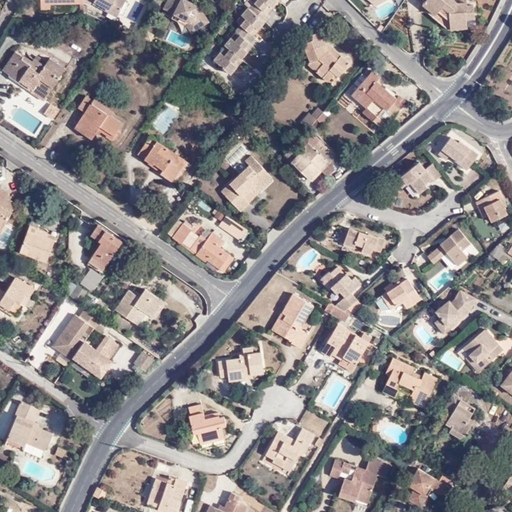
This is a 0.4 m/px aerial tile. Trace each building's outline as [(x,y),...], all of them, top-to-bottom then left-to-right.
[(92,2),(108,11),(111,8),(116,16),(117,17),(126,0),(41,0),(41,9),(49,8),(49,3),(92,2)] [(193,31),(210,19),(202,5),(192,0),(167,0),(165,6),(191,20),(187,22),(193,31)] [(274,9),(280,1),(279,0),(259,0),(256,5),(252,9),(267,23),(272,17),(266,13),(271,7),(274,9)] [(448,30),(464,31),(464,23),(474,23),(473,11),(466,11),(456,11),(449,2),(451,0),(427,0),(424,3),(434,13),(439,8),(448,17),(448,30)] [(242,25),(237,32),(242,36),(252,45),(258,38),(253,34),(257,29),(259,31),(267,23),(252,9),(250,7),(242,16),(246,20),(242,25)] [(238,21),(242,25),(246,20),(242,16),(238,21)] [(332,54),(328,43),(324,30),(315,34),(315,35),(317,39),(311,42),(307,43),(313,62),(316,58),(323,64),(317,71),(330,81),(336,74),(340,78),(352,63),(344,56),(340,60),(332,54)] [(237,32),(233,38),(237,42),(242,36),(237,32)] [(233,38),(226,46),(231,50),(241,59),(242,61),(249,53),(247,51),(252,45),(242,36),(237,42),(233,38)] [(344,56),(328,43),(332,54),(340,60),(344,56)] [(34,81),(46,90),(65,62),(52,52),(47,58),(30,47),(26,53),(15,45),(3,62),(10,67),(8,70),(30,86),(34,81)] [(231,50),(226,46),(221,53),(225,57),(231,50)] [(225,57),(221,53),(215,61),(231,75),(239,67),(236,65),(241,59),(231,50),(225,57)] [(311,65),(317,71),(323,64),(316,58),(313,62),(311,65)] [(367,109),(377,118),(385,110),(392,118),(405,104),(399,98),(396,100),(378,83),(381,79),(373,72),(352,96),(367,109)] [(43,94),(46,90),(34,81),(30,86),(43,94)] [(90,100),(92,98),(85,92),(77,103),(84,109),(74,125),(89,136),(99,124),(113,133),(121,122),(110,114),(90,100)] [(93,96),(92,98),(90,100),(110,114),(113,109),(93,96)] [(302,121),(310,128),(310,127),(318,118),(325,111),(320,106),(313,114),(310,111),(302,121)] [(373,123),(377,118),(367,109),(363,113),(373,123)] [(330,116),(325,111),(318,118),(323,123),(330,116)] [(323,123),(318,118),(310,127),(315,132),(323,123)] [(295,141),(303,131),(298,126),(289,136),(295,141)] [(462,157),(471,164),(479,153),(461,138),(459,141),(452,134),(438,151),(446,157),(451,151),(461,159),(462,157)] [(168,182),(179,168),(168,159),(172,154),(148,136),(135,154),(149,166),(152,163),(161,170),(158,174),(168,182)] [(309,141),(300,150),(320,169),(327,161),(329,162),(337,154),(321,137),(313,145),(309,141)] [(300,150),(294,145),(285,154),(290,160),(300,150)] [(310,180),(320,170),(320,169),(300,150),(290,160),(310,180)] [(168,159),(179,168),(184,162),(172,154),(168,159)] [(251,166),(258,159),(252,154),(246,160),(249,163),(251,166)] [(320,170),(328,176),(335,169),(332,166),(340,157),(337,154),(329,162),(327,161),(320,169),(320,170)] [(468,168),(471,164),(462,157),(461,159),(459,161),(468,168)] [(443,172),(433,160),(426,167),(419,158),(401,173),(408,181),(410,180),(419,191),(428,184),(426,181),(432,177),(434,179),(443,172)] [(254,182),(260,187),(272,176),(258,159),(251,166),(249,163),(221,190),(240,210),(249,202),(242,194),(249,187),(254,182)] [(476,165),(460,179),(471,191),(487,176),(476,165)] [(255,192),(260,187),(254,182),(249,187),(255,192)] [(0,185),(0,225),(15,203),(5,196),(9,191),(0,185)] [(476,199),(480,206),(485,204),(489,213),(492,219),(507,211),(504,204),(499,195),(503,194),(499,187),(476,199)] [(388,197),(382,189),(375,194),(382,203),(388,197)] [(485,204),(480,206),(484,216),(489,213),(485,204)] [(218,211),(211,223),(243,244),(250,232),(218,211)] [(172,227),(176,230),(183,221),(178,218),(172,227)] [(207,259),(224,271),(234,257),(220,246),(225,240),(213,231),(206,240),(191,229),(192,228),(183,221),(176,230),(172,237),(205,261),(207,259)] [(31,223),(29,228),(44,234),(46,229),(31,223)] [(342,241),(348,227),(338,224),(330,236),(342,241)] [(100,271),(122,241),(100,225),(92,235),(103,243),(89,264),(100,271)] [(7,226),(0,239),(8,244),(16,230),(7,226)] [(348,226),(348,227),(342,241),(352,245),(354,240),(362,243),(360,248),(360,249),(369,253),(372,246),(379,250),(384,238),(367,231),(366,232),(348,226)] [(44,234),(29,228),(20,250),(48,260),(55,238),(44,234)] [(463,248),(471,242),(459,228),(440,243),(441,245),(428,256),(433,262),(447,251),(458,264),(468,256),(463,248)] [(506,246),(501,241),(490,252),(510,267),(511,263),(506,258),(510,255),(504,249),(506,246)] [(148,268),(153,261),(139,250),(134,258),(148,268)] [(341,289),(346,294),(352,289),(363,279),(357,273),(355,275),(352,277),(345,270),(344,272),(337,264),(330,270),(328,269),(320,277),(330,288),(333,286),(338,291),(341,289)] [(89,265),(78,280),(92,290),(103,275),(89,265)] [(348,267),(345,270),(352,277),(355,275),(348,267)] [(0,307),(15,317),(23,304),(17,300),(24,289),(31,293),(35,287),(15,274),(5,290),(0,286),(0,307)] [(89,289),(71,276),(70,292),(81,300),(89,289)] [(422,299),(409,278),(395,286),(392,282),(385,287),(387,291),(382,295),(391,309),(403,302),(408,308),(422,299)] [(153,316),(165,300),(147,287),(142,293),(139,296),(135,293),(130,289),(115,308),(134,322),(143,309),(147,312),(153,316)] [(17,300),(23,304),(31,293),(24,289),(17,300)] [(346,294),(338,303),(344,306),(346,308),(358,297),(352,289),(346,294)] [(478,297),(461,289),(457,298),(451,302),(449,299),(437,309),(442,316),(437,320),(445,331),(456,322),(455,321),(453,318),(460,311),(462,315),(471,308),(478,297)] [(287,312),(278,327),(292,335),(290,339),(301,345),(309,331),(301,326),(314,303),(294,292),(282,310),(287,312)] [(336,302),(328,297),(323,306),(331,311),(336,302)] [(346,308),(350,309),(353,312),(362,303),(358,297),(346,308)] [(168,303),(165,300),(153,316),(156,319),(168,303)] [(336,302),(331,311),(339,315),(344,306),(338,303),(336,302)] [(89,322),(96,312),(87,305),(80,315),(75,312),(53,343),(67,353),(80,335),(89,322)] [(344,306),(339,315),(345,319),(350,309),(346,308),(344,306)] [(138,325),(147,312),(143,309),(134,322),(138,325)] [(274,324),(278,327),(287,312),(282,310),(274,324)] [(453,318),(455,321),(462,315),(460,311),(453,318)] [(101,316),(96,312),(89,322),(94,326),(101,316)] [(127,330),(131,325),(120,316),(116,321),(127,330)] [(333,348),(356,362),(371,335),(363,330),(360,336),(338,323),(321,349),(329,355),(333,348)] [(467,354),(474,363),(478,360),(482,366),(505,348),(488,327),(466,345),(471,351),(467,354)] [(80,335),(67,353),(71,357),(73,354),(101,375),(113,359),(109,356),(120,342),(107,333),(96,347),(80,335)] [(245,370),(265,367),(262,349),(255,350),(255,344),(254,345),(253,343),(244,345),(245,349),(241,350),(241,353),(219,357),(221,372),(228,371),(229,378),(246,375),(245,370)] [(148,369),(157,357),(144,348),(135,361),(148,369)] [(352,368),(356,362),(333,348),(329,355),(352,368)] [(410,374),(412,370),(414,366),(393,356),(385,372),(390,374),(382,390),(395,396),(397,391),(399,387),(413,394),(411,398),(410,400),(424,407),(439,379),(425,372),(423,375),(420,379),(410,374)] [(423,375),(412,370),(410,374),(420,379),(423,375)] [(511,371),(503,384),(511,390),(511,371)] [(399,387),(397,391),(411,398),(413,394),(399,387)] [(461,397),(453,392),(444,406),(452,412),(446,421),(453,426),(452,427),(465,435),(471,426),(466,423),(469,418),(476,408),(460,399),(461,397)] [(9,436),(27,445),(28,443),(45,450),(51,434),(38,428),(34,427),(37,421),(42,409),(22,400),(15,415),(18,416),(9,436)] [(200,440),(225,435),(223,423),(227,423),(224,412),(219,412),(219,409),(204,411),(203,401),(189,403),(193,430),(199,429),(200,440)] [(474,421),(469,418),(466,423),(471,426),(474,421)] [(283,435),(286,429),(278,424),(264,445),(272,450),(271,453),(279,458),(282,453),(291,458),(298,447),(302,449),(313,430),(301,424),(295,433),(292,439),(283,435)] [(465,435),(452,427),(448,432),(462,440),(465,435)] [(295,433),(286,429),(283,435),(292,439),(295,433)] [(319,445),(323,437),(319,435),(314,442),(319,445)] [(26,449),(27,445),(9,436),(7,440),(26,449)] [(55,454),(65,458),(67,451),(58,447),(55,454)] [(343,466),(346,458),(336,455),(332,470),(341,473),(343,466)] [(360,488),(373,491),(379,471),(388,473),(391,461),(370,455),(367,464),(359,462),(356,470),(360,471),(358,478),(354,477),(345,474),(340,489),(358,495),(360,488)] [(356,470),(359,462),(346,458),(343,466),(356,470)] [(440,490),(446,481),(419,464),(408,480),(414,484),(408,495),(419,503),(432,485),(440,490)] [(511,480),(511,469),(500,488),(505,493),(511,484),(510,483),(511,480)] [(160,499),(159,503),(158,506),(177,511),(188,478),(176,474),(174,480),(168,477),(157,474),(149,496),(160,499)] [(450,484),(446,481),(440,490),(444,492),(450,484)] [(104,495),(107,489),(100,485),(96,491),(104,495)] [(371,498),(373,491),(360,488),(358,495),(371,498)] [(224,509),(217,506),(211,502),(206,511),(244,511),(248,502),(239,498),(241,493),(232,489),(227,502),(224,509)] [(220,500),(217,506),(224,509),(227,502),(220,500)]
